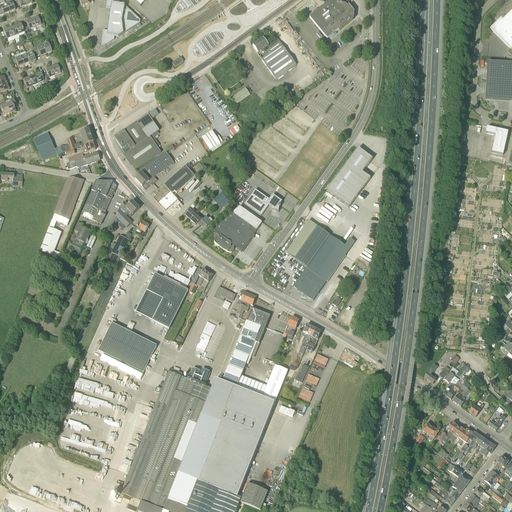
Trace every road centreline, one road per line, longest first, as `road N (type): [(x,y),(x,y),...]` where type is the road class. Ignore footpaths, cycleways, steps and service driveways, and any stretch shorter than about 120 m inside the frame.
road 1 (motorway): [(425,0),(408,253),(368,511)]
road 2 (motorway): [(380,511),(426,194),(436,0)]
road 3 (tertiary): [(249,283),(365,113),(374,82),(375,0)]
road 4 (secondary): [(504,443),(249,283)]
road 5 (unknown): [(384,181),(364,306),(282,455)]
road 6 (secondary): [(249,283),(187,241),(117,169)]
road 7 (unknown): [(169,355),(133,410),(101,493)]
road 8 (unknown): [(310,318),(358,249),(300,211)]
road 9 (residential): [(491,0),(476,23),(471,90),(474,107),(511,120)]
road 10 (secondary): [(64,31),(92,126),(113,164)]
road 11 (secondary): [(113,164),(64,31)]
road 12 (unclassified): [(292,0),(184,76)]
road 13 (residential): [(0,161),(93,177),(117,169)]
